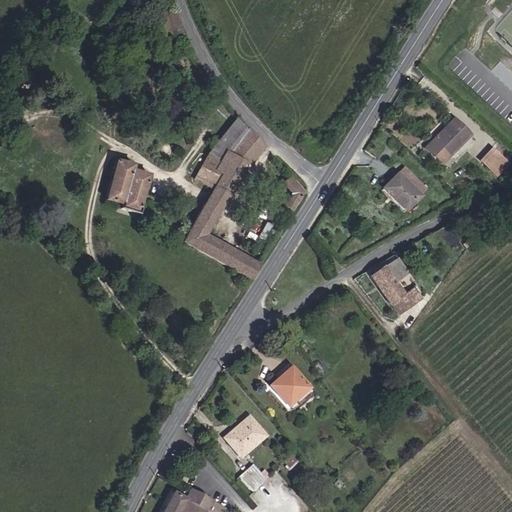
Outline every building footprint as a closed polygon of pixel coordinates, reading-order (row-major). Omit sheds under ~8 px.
[(151,19),(161,39),(178,30),(167,9),(151,19)] [(121,101),(130,104),(132,97),(123,94),(121,101)] [(238,164),(244,167),(258,145),(250,138),(229,115),(211,138),(188,174),(205,185),(171,243),(178,248),(173,255),(202,271),(209,261),(243,279),(253,262),(197,231),(238,164)] [(423,149),(440,163),(466,133),(450,118),(423,149)] [(464,152),(473,141),(469,137),(460,148),(464,152)] [(510,164),(487,143),(474,157),(497,178),(510,164)] [(109,209),(129,214),(141,173),(124,168),(125,162),(107,157),(95,196),(111,200),(109,209)] [(266,171),(270,175),(277,167),(273,162),(266,171)] [(426,192),(397,165),(391,172),(419,199),(426,192)] [(406,213),(419,199),(391,172),(378,187),(406,213)] [(288,215),(302,193),(290,177),(280,191),(287,197),(283,203),(286,205),(282,211),(288,215)] [(394,258),(367,275),(385,304),(390,302),(396,312),(415,299),(409,290),(399,295),(390,282),(404,273),(394,258)] [(396,312),(390,302),(385,304),(392,315),(396,312)] [(286,405),(307,388),(290,367),(269,383),(286,405)] [(220,440),(237,460),(263,437),(246,417),(220,440)] [(234,475),(249,492),(263,478),(249,462),(234,475)] [(210,511),(228,511),(229,511),(203,499),(196,496),(189,493),(185,500),(179,511),(194,511),(198,506),(205,509),(210,511)] [(198,506),(194,511),(179,511),(185,500),(171,494),(162,511),(203,511),(205,509),(198,506)]
